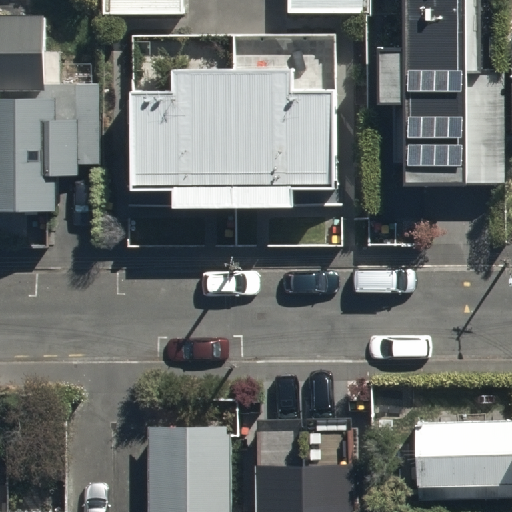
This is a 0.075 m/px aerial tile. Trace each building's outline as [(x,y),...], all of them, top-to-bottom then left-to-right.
[(179,0),(104,0),(104,17),(180,17),(179,0)] [(363,0),(288,0),(288,27),(364,27),(363,0)] [(381,50),(381,103),(409,103),(409,183),(507,183),(507,146),(506,69),(482,69),(481,0),(405,0),(406,50),(381,50)] [(0,92),(48,92),(48,85),(48,15),(0,15),(0,92)] [(128,104),(129,198),(170,198),(170,216),(292,216),(292,197),(334,196),(333,99),(290,99),(290,76),(172,77),(172,103),(128,104)] [(0,99),(0,215),(50,215),(50,183),(73,183),(72,165),(101,164),(100,84),(48,85),(48,100),(0,99)] [(511,506),(511,511),(511,428),(410,431),(412,510),(511,506)] [(145,459),(145,511),(226,511),(226,459),(145,459)] [(359,511),(360,470),(245,471),(245,511),(359,511)]
